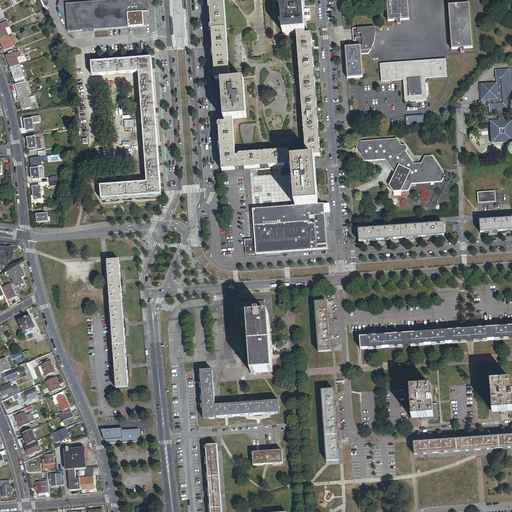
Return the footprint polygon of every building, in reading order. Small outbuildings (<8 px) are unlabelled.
[(149,23),(148,0),(126,0),(66,5),(69,32),(150,27),(149,23)] [(209,0),(212,31),(227,30),(224,0),(209,0)] [(270,27),(268,0),(224,0),(227,30),(270,27)] [(268,0),(270,27),(283,26),(280,0),(268,0)] [(280,0),(283,26),(283,34),(297,33),(297,37),(305,36),(305,33),(303,0),(280,0)] [(409,21),(407,0),(386,0),(388,22),(397,22),(397,26),(401,25),(400,21),(409,21)] [(473,49),(470,4),(449,6),(451,34),(452,50),(462,49),(462,54),(465,53),(465,49),(473,49)] [(0,39),(9,35),(6,29),(9,28),(7,22),(1,25),(0,24),(0,39)] [(283,26),(270,27),(227,30),(230,82),(244,81),(247,119),(233,120),(236,158),(239,157),(239,156),(289,152),(289,161),(292,161),(306,160),(297,37),(297,33),(283,34),(283,26)] [(375,28),(358,29),(353,30),(353,38),(354,42),(356,42),(356,47),(345,48),(347,79),(363,78),(362,55),(368,55),(369,54),(370,52),(371,50),(373,49),(373,47),(374,45),(375,43),(375,41),(376,39),(376,37),(376,35),(376,33),(376,31),(375,29),(375,28)] [(230,82),(227,30),(212,31),(216,81),(222,80),(222,84),(221,84),(224,121),(225,121),(233,120),(247,119),(244,81),(230,82)] [(10,38),(9,35),(0,39),(0,42),(1,43),(4,51),(13,47),(17,45),(13,36),(10,38)] [(320,157),(311,36),(305,36),(297,37),(306,160),(314,159),(314,157),(320,157)] [(6,57),(10,69),(20,65),(17,58),(21,57),(19,52),(16,54),(16,53),(13,54),(9,56),(6,57)] [(101,187),(102,200),(161,196),(151,59),(92,64),(93,77),(139,73),(147,183),(101,187)] [(404,62),(380,64),(381,82),(403,81),(405,103),(427,101),(425,79),(447,78),(446,59),(404,62)] [(24,77),(20,65),(10,69),(9,69),(10,73),(11,72),(14,80),(24,77)] [(490,122),(490,123),(511,121),(511,120),(504,121),(503,112),(511,112),(509,70),(496,71),(497,84),(481,85),(483,101),(489,100),(490,113),(498,113),(499,121),(490,122)] [(222,80),(216,81),(219,124),(225,124),(225,121),(224,121),(221,84),(222,84),(222,80)] [(19,98),(29,95),(26,83),(19,85),(16,86),(19,98)] [(30,98),(29,95),(19,98),(18,98),(19,101),(20,101),(22,110),(25,109),(26,111),(31,109),(31,110),(37,109),(35,102),(31,103),(30,98)] [(424,116),(406,117),(406,125),(424,124),(424,116)] [(24,121),(26,132),(34,130),(33,124),(32,120),(28,120),(28,118),(25,119),(25,121),(24,121)] [(222,172),(292,167),(292,161),(289,161),(289,152),(239,156),(239,157),(236,158),(233,120),(225,121),(225,124),(219,124),(222,172)] [(511,121),(490,123),(492,144),(511,142),(511,121)] [(30,150),(30,151),(42,150),(41,139),(36,140),(35,138),(27,139),(29,150),(30,150)] [(396,139),(360,143),(356,149),(365,162),(385,161),(394,174),(389,186),(393,193),(409,191),(412,185),(442,183),(445,175),(433,157),(425,157),(422,164),(414,164),(406,152),(407,149),(405,146),(402,146),(396,139)] [(314,159),(306,160),(292,161),(292,167),(295,207),(318,205),(315,159),(314,159)] [(31,170),(32,180),(40,180),(39,167),(31,168),(32,170),(31,170)] [(41,187),(33,188),(33,199),(34,198),(35,200),(42,200),(41,187)] [(478,193),(479,204),(496,202),(496,192),(478,193)] [(295,207),(253,210),(255,240),(256,255),(327,249),(324,214),(324,205),(318,205),(295,207)] [(37,223),(48,222),(48,221),(50,221),(50,218),(48,218),(48,214),(40,215),(37,215),(37,223)] [(489,221),(480,221),(481,233),(511,231),(511,219),(510,219),(492,221),(489,221)] [(368,230),(359,231),(360,242),(444,236),(443,224),(434,225),(431,225),(413,227),(410,227),(392,228),(389,229),(371,230),(368,230)] [(10,248),(2,247),(0,261),(0,266),(7,267),(8,258),(9,251),(10,248)] [(116,380),(117,389),(128,388),(119,261),(107,262),(108,271),(107,271),(107,274),(108,274),(110,292),(108,292),(109,296),(110,295),(111,313),(110,313),(110,317),(111,317),(113,334),(111,334),(112,338),(113,338),(114,356),(113,356),(113,359),(114,359),(116,377),(114,377),(115,380),(116,380)] [(25,276),(19,265),(8,272),(11,278),(16,287),(21,285),(22,288),(25,287),(23,284),(24,284),(21,278),(25,276)] [(15,295),(12,287),(4,290),(9,300),(16,297),(15,295)] [(265,316),(264,301),(237,304),(238,325),(248,324),(248,317),(265,316)] [(315,304),(319,353),(331,352),(330,340),(331,340),(331,337),(329,337),(328,319),(329,319),(329,315),(328,315),(327,303),(315,304)] [(272,373),(268,316),(265,316),(248,317),(248,324),(252,374),(272,373)] [(34,329),(31,321),(29,317),(17,322),(22,334),(34,329)] [(32,321),(31,321),(34,329),(22,334),(23,337),(37,332),(32,321)] [(479,330),(460,331),(460,330),(457,330),(457,331),(439,332),(439,331),(436,332),(436,333),(418,334),(418,333),(415,333),(415,334),(397,336),(397,334),(394,334),(394,336),(376,337),(376,336),(373,336),(373,338),(360,338),(361,350),(511,338),(511,327),(502,328),(502,327),(499,327),(500,328),(482,329),(481,328),(479,329),(479,330)] [(13,345),(16,344),(14,340),(8,343),(9,344),(7,345),(9,349),(13,347),(13,345)] [(0,370),(1,374),(11,370),(6,359),(0,361),(0,370)] [(38,365),(36,360),(27,364),(28,368),(31,374),(34,380),(37,378),(32,367),(38,365)] [(55,372),(50,362),(49,362),(48,360),(40,363),(41,366),(45,374),(46,376),(55,372)] [(14,370),(5,373),(9,381),(19,377),(16,370),(15,369),(14,370)] [(201,372),(204,419),(279,414),(278,402),(269,403),(269,401),(266,402),(266,403),(248,404),(248,403),(245,403),(245,404),(227,406),(227,404),(224,405),(224,406),(215,407),(215,405),(216,405),(215,401),(214,402),(213,384),(214,384),(214,380),(213,380),(212,371),(201,372)] [(61,389),(56,377),(46,382),(51,393),(61,389)] [(511,386),(511,382),(490,383),(492,413),(501,412),(501,414),(511,413),(511,386)] [(12,388),(10,383),(0,388),(4,396),(9,394),(10,398),(20,393),(17,386),(12,388)] [(436,404),(432,405),(431,388),(409,389),(411,419),(420,418),(420,421),(437,420),(436,404)] [(39,396),(35,389),(25,393),(29,401),(29,400),(30,403),(38,400),(39,402),(44,400),(42,395),(39,396)] [(321,391),(327,462),(339,461),(338,449),(339,448),(339,445),(337,445),(336,427),(337,427),(337,424),(336,424),(334,406),(336,406),(335,403),(334,403),(333,391),(321,391)] [(55,396),(57,399),(62,412),(69,408),(64,396),(63,392),(55,396)] [(60,417),(71,413),(70,409),(59,414),(60,417)] [(26,416),(25,413),(16,417),(20,428),(30,423),(27,416),(26,416)] [(75,422),(74,420),(76,419),(75,416),(73,417),(72,414),(62,418),(65,426),(75,422)] [(70,438),(66,429),(58,432),(62,442),(70,438)] [(139,442),(139,429),(102,432),(106,444),(139,442)] [(31,430),(23,434),(28,446),(37,442),(31,430)] [(486,438),(468,440),(468,438),(465,439),(465,440),(447,441),(447,440),(443,440),(444,441),(426,443),(426,442),(423,442),(423,443),(414,444),(415,456),(511,448),(511,436),(511,437),(510,435),(508,435),(508,437),(490,438),(490,437),(486,437),(486,438)] [(28,446),(25,447),(29,456),(41,451),(37,441),(37,442),(28,446)] [(206,446),(210,511),(221,511),(217,446),(206,446)] [(79,469),(83,469),(85,469),(85,465),(84,451),(84,449),(68,450),(69,453),(66,453),(64,453),(66,471),(68,470),(76,470),(79,469)] [(252,453),(253,466),(283,464),(282,451),(252,453)] [(54,464),(53,455),(45,456),(46,465),(54,464)] [(70,491),(81,490),(80,485),(80,479),(76,479),(76,470),(68,470),(70,491)] [(64,485),(63,471),(58,471),(58,475),(51,475),(52,486),(64,485)] [(84,482),(83,479),(80,479),(80,485),(81,490),(95,489),(94,481),(90,482),(90,484),(87,484),(87,482),(84,482)] [(49,493),(48,480),(40,481),(41,483),(37,484),(38,494),(49,493)] [(2,488),(3,497),(11,496),(10,485),(0,486),(0,489),(2,488)]
